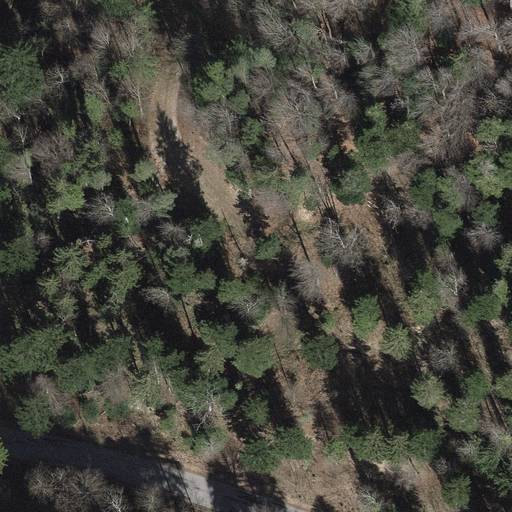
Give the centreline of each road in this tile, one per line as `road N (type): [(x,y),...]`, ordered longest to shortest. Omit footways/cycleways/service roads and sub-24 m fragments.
road 1 (tertiary): [(0,438),(76,452),(264,511)]
road 2 (track): [(179,0),(163,100),(189,172),(239,228)]
